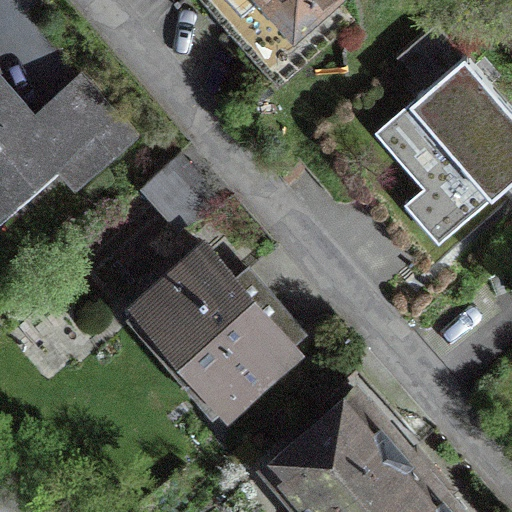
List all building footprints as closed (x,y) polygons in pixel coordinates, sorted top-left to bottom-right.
[(341,0),(224,0),(276,58),(341,0)] [(511,183),(511,104),(464,50),(373,128),(400,159),(360,193),(421,263),(511,183)] [(27,116),(0,87),(0,230),(11,230),(48,179),(66,198),(128,138),(70,75),(27,116)] [(298,357),(197,244),(115,317),(216,430),(298,357)] [(271,465),(313,511),(377,511),(423,470),(352,392),(271,465)] [(460,511),(423,470),(377,511),(460,511)]
